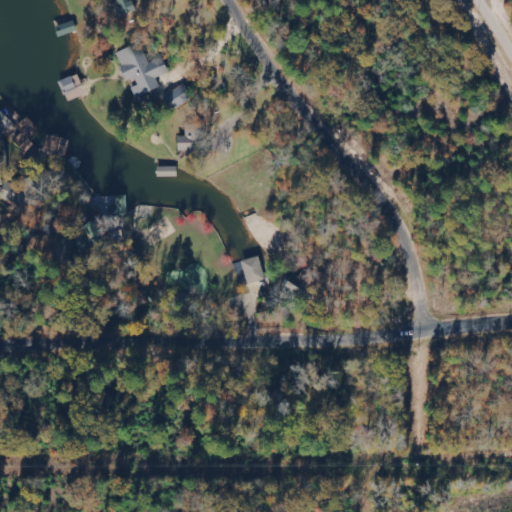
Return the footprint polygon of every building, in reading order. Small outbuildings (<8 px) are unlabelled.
[(137,13),(134,0),(117,0),(121,16),(137,13)] [(118,54),(130,82),(137,79),(140,86),(134,89),(139,99),(163,89),(158,79),(171,73),(164,57),(150,63),(142,43),(118,54)] [(165,95),(172,111),(195,101),(188,85),(165,95)] [(188,137),(180,137),(181,151),(209,150),(208,124),(187,125),(188,137)] [(2,198),(24,206),(29,191),(7,183),(2,198)] [(249,285),(268,281),(262,257),(243,262),(249,285)]
